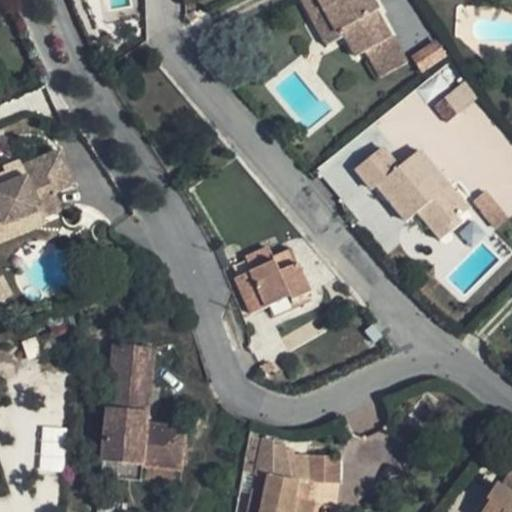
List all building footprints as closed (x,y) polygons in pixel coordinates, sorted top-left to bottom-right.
[(349,38),(359,57),(364,54),(379,82),(406,66),(391,39),(378,13),(381,11),(375,0),(306,0),(315,16),(326,11),(337,33),(345,30),(349,38)] [(315,16),(331,47),(349,38),(345,30),(337,33),(326,11),(315,16)] [(419,70),(446,57),(438,42),(412,54),(419,70)] [(435,112),(449,129),(460,120),(447,103),(435,112)] [(198,150),(180,162),(186,172),(196,165),(200,162),(204,160),(198,150)] [(461,220),(470,213),(421,154),(400,172),(383,151),(358,173),(375,194),(380,190),(409,225),(419,216),(429,208),(449,231),(461,220)] [(0,179),(0,231),(42,216),(45,223),(65,216),(58,200),(79,191),(64,155),(24,171),(22,165),(2,174),(3,178),(0,179)] [(201,163),(199,165),(198,168),(199,170),(201,172),(204,173),(207,171),(208,169),(208,166),(206,163),(204,162),(201,163)] [(196,165),(186,172),(193,183),(203,176),(196,165)] [(489,198),(476,209),(487,223),(500,211),(489,198)] [(443,244),(453,236),(449,231),(429,208),(419,216),(443,244)] [(500,211),(487,223),(498,235),(510,224),(500,211)] [(42,216),(0,231),(0,247),(48,229),(45,223),(42,216)] [(461,220),(449,231),(453,236),(466,225),(461,220)] [(246,258),(252,271),(274,261),(272,258),(269,248),(246,258)] [(234,279),(249,313),(289,297),(290,302),(309,294),(291,249),(272,258),(274,261),(252,271),(234,279)] [(373,330),(365,337),(375,349),(384,341),(373,330)] [(148,426),(154,351),(113,347),(104,465),(145,467),(184,471),(188,429),(148,426)] [(41,427),(41,471),(65,471),(64,426),(41,427)] [(293,511),(296,497),(300,479),(290,477),(284,441),(262,438),(257,472),(269,474),(266,491),(254,489),(249,511),(293,511)] [(340,452),(309,453),(310,480),(341,478),(340,452)] [(145,467),(104,465),(103,479),(116,479),(143,482),(145,467)] [(257,472),(254,489),(266,491),(269,474),(257,472)] [(511,511),(511,476),(501,491),(497,489),(486,505),(489,508),(486,511),(511,511)] [(313,511),(316,501),(296,497),(293,511),(313,511)]
